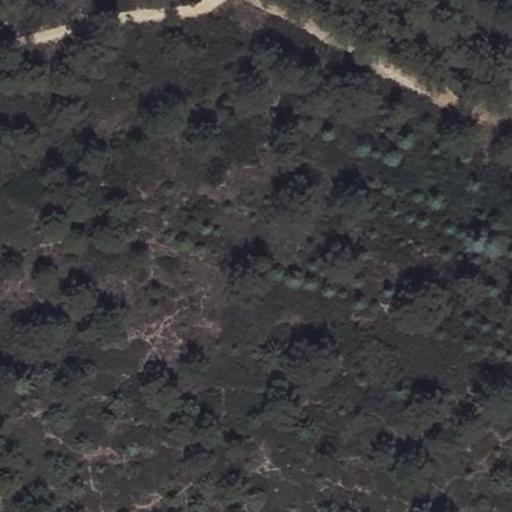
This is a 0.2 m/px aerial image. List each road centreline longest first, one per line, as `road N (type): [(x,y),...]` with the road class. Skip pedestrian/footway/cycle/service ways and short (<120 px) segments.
road 1 (track): [(0,47),(185,11),(204,0)]
road 2 (track): [(511,80),(394,39),(325,0)]
